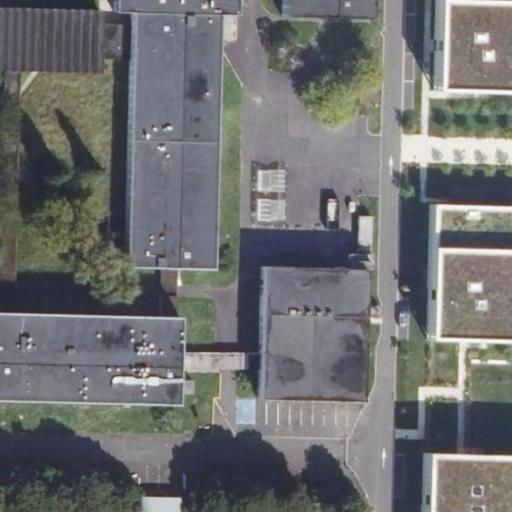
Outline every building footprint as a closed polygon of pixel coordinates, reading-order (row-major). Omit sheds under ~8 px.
[(0,0),(1,10),(11,10),(16,10),(16,0),(0,0)] [(111,0),(112,17),(130,18),(125,273),(210,275),(215,18),(234,19),(234,0),(111,0)] [(370,0),(280,0),(280,23),(323,24),(370,25),(370,0)] [(511,0),(435,0),(433,87),(511,89),(511,0)] [(1,10),(0,10),(0,73),(7,74),(18,74),(98,76),(98,12),(11,10),(1,10)] [(7,74),(0,73),(0,316),(13,317),(18,74),(7,74)] [(511,208),(430,206),(426,337),(511,338),(511,208)] [(369,250),(368,217),(356,217),(356,250),(369,250)] [(258,267),(256,406),(359,410),(364,270),(258,267)] [(0,409),(173,413),(175,320),(13,317),(0,316),(0,409)] [(511,511),(511,457),(423,455),(421,511),(511,511)] [(139,497),(138,511),(179,511),(179,498),(139,497)]
